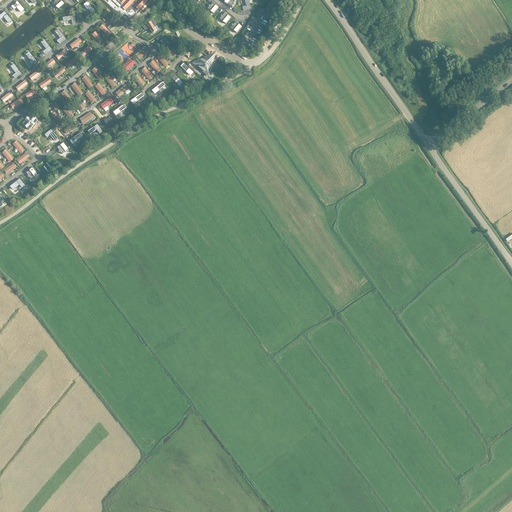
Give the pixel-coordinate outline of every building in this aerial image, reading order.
[(34,7),(38,11),(44,4),(41,0),(34,7)] [(64,4),(60,0),(57,0),(53,4),(56,7),(55,7),(56,8),(57,8),(58,10),(64,4)] [(130,19),(148,0),(103,0),(117,12),(116,12),(122,18),(125,15),(130,19)] [(243,11),(251,8),(248,0),(244,0),(246,6),(242,7),(243,11)] [(17,1),(11,7),(14,10),(16,8),(21,13),(24,10),(17,1)] [(87,2),(83,5),(86,8),(85,8),(87,9),(88,10),(93,15),(96,12),(87,2)] [(213,14),(218,8),(213,3),(212,3),(207,9),(213,14)] [(4,12),(0,15),(0,20),(3,18),(9,24),(12,21),(4,12)] [(219,19),(226,24),(231,18),(225,13),(219,19)] [(72,25),(76,24),(74,16),(62,18),(63,22),(71,21),(72,25)] [(147,25),(143,28),(145,31),(148,28),(152,34),(155,31),(153,28),(156,26),(152,21),(146,25),(147,25)] [(242,27),(236,22),(230,28),(236,33),(242,27)] [(110,33),(103,26),(100,28),(107,36),(110,33)] [(57,41),(59,44),(66,39),(58,29),(55,32),(60,39),(57,41)] [(103,40),(95,33),(92,36),(100,43),(103,40)] [(160,37),(156,39),(161,47),(163,46),(165,49),(172,45),(168,37),(162,41),(160,37)] [(79,39),(70,46),(73,49),(81,42),(79,39)] [(43,52),(45,55),(52,50),(44,40),(41,43),(46,50),(43,52)] [(176,46),(166,52),(167,53),(166,53),(167,55),(168,55),(169,56),(178,50),(176,46)] [(91,50),(89,47),(81,53),(83,56),(91,50)] [(145,47),(136,56),(139,59),(143,56),(142,55),(143,55),(144,54),(146,52),(147,52),(148,51),(148,50),(147,48),(146,48),(145,47)] [(67,53),(64,50),(56,57),(59,60),(67,53)] [(28,64),(30,67),(37,62),(29,52),(25,55),(31,61),(28,64)] [(161,55),(158,58),(165,67),(166,66),(166,67),(168,65),(167,65),(168,64),(161,55)] [(194,63),(194,65),(207,76),(209,75),(214,57),(211,55),(194,63)] [(77,61),(75,58),(67,65),(69,68),(77,61)] [(103,60),(102,61),(109,70),(113,68),(106,58),(105,59),(105,58),(103,60)] [(52,60),(44,66),(46,69),(55,63),(52,60)] [(131,60),(122,68),(125,72),(130,67),(135,64),(131,60)] [(153,62),(150,64),(157,74),(158,73),(160,72),(159,71),(160,71),(153,62)] [(183,63),(180,66),(186,72),(188,74),(188,73),(191,75),(193,72),(183,63)] [(12,76),(15,79),(21,74),(14,64),(10,67),(15,73),(12,76)] [(62,68),(54,75),(56,78),(65,72),(62,68)] [(93,70),(92,71),(99,80),(102,77),(95,68),(94,69),(94,68),(92,69),(93,70)] [(146,68),(142,71),(150,80),(150,79),(151,80),(152,78),(153,77),(146,68)] [(40,74),(38,71),(30,77),(32,80),(40,74)] [(173,73),(170,76),(175,82),(177,84),(177,83),(179,86),(182,83),(173,73)] [(138,75),(135,78),(142,87),(143,87),(145,86),(144,85),(145,84),(138,75)] [(108,76),(105,78),(113,88),(116,85),(108,76)] [(83,79),(82,79),(89,88),(93,86),(86,77),(85,77),(84,77),(83,78),(83,79)] [(51,82),(48,79),(40,85),(42,88),(51,82)] [(27,84),(24,81),(16,88),(19,91),(27,84)] [(163,82),(152,90),(154,94),(157,92),(160,91),(159,90),(165,85),(163,82)] [(72,86),(78,96),(82,93),(75,84),(74,84),(72,85),(72,86)] [(106,93),(99,84),(95,87),(102,96),(103,95),(104,96),(105,94),(106,93)] [(125,86),(116,94),(119,97),(123,94),(122,94),(122,93),(123,93),(126,90),(127,90),(128,89),(128,88),(127,87),(126,87),(125,86)] [(37,93),(34,89),(26,95),(28,98),(37,93)] [(62,93),(61,94),(62,94),(68,103),(69,104),(70,103),(72,101),(65,92),(65,91),(64,92),(64,91),(62,93)] [(89,92),(86,95),(92,103),(95,100),(89,92)] [(10,93),(2,99),(4,102),(12,96),(10,93)] [(142,93),(131,101),(133,104),(136,102),(136,103),(138,101),(145,96),(142,93)] [(111,98),(101,106),(102,107),(101,107),(103,109),(104,109),(105,108),(105,107),(108,105),(109,104),(110,105),(114,102),(111,98)] [(84,108),(78,99),(74,102),(81,111),(82,110),(82,111),(84,110),(84,109),(84,108)] [(20,100),(11,105),(13,109),(22,103),(20,100)] [(124,104),(113,112),(115,115),(118,114),(119,114),(121,113),(121,112),(127,108),(124,104)] [(73,115),(65,106),(62,109),(70,118),(71,117),(71,118),(73,116),(72,116),(73,115)] [(125,112),(129,122),(133,120),(128,110),(125,112)] [(62,122),(54,113),(51,116),(59,124),(60,124),(62,123),(61,122),(62,122)] [(91,113),(80,120),(83,123),(87,121),(86,120),(87,119),(88,120),(91,117),(91,118),(93,116),(93,115),(92,114),(91,114),(91,113)] [(37,121),(30,115),(22,125),(29,131),(37,121)] [(74,123),(64,131),(65,132),(66,134),(67,134),(69,133),(69,132),(72,130),(72,129),(73,129),(73,130),(77,127),(74,123)] [(97,124),(88,131),(90,134),(92,132),(93,133),(97,130),(99,134),(102,131),(97,124)] [(59,139),(51,130),(44,135),(47,138),(50,135),(55,142),(59,139)] [(81,133),(70,140),(72,144),(74,142),(75,143),(77,141),(83,136),(81,133)] [(20,153),(24,151),(16,142),(15,142),(14,143),(14,144),(13,144),(20,153)] [(62,154),(68,149),(63,143),(57,148),(62,154)] [(10,162),(13,159),(6,150),(5,151),(3,152),(2,153),(10,162)] [(26,153),(17,161),(18,161),(17,162),(19,163),(20,164),(29,157),(26,153)] [(4,171),(7,174),(16,167),(15,166),(16,166),(15,164),(14,165),(13,164),(4,171)] [(29,170),(26,173),(31,179),(34,177),(35,176),(37,174),(32,168),(29,170)] [(20,179),(10,187),(11,189),(16,185),(17,186),(19,185),(22,188),(25,186),(20,179)]
